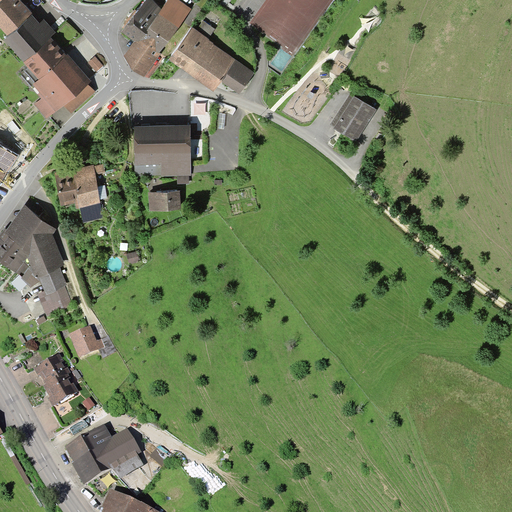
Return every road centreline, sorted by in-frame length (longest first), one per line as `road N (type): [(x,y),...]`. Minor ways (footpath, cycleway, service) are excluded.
road 1 (residential): [(122,81),(186,86),(260,109),(327,151),(372,192)]
road 2 (residential): [(0,217),(59,137),(122,81)]
road 3 (track): [(511,308),(372,192)]
road 4 (secondary): [(80,511),(0,377)]
